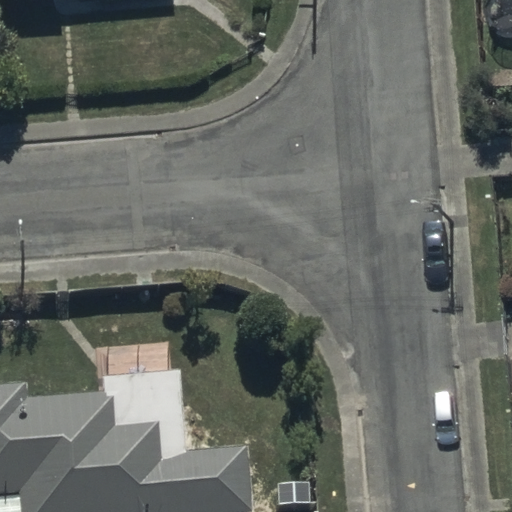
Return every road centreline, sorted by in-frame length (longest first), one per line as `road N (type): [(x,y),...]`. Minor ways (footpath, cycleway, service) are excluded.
road 1 (residential): [(0,200),(383,168)]
road 2 (residential): [(383,168),(411,511)]
road 3 (residential): [(369,0),(383,168)]
